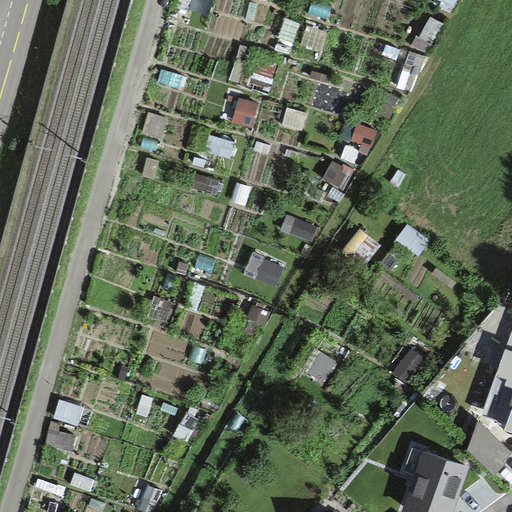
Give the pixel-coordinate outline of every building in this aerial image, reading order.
[(328,19),(332,5),(314,0),(313,0),(309,13),(328,19)] [(440,0),(442,1),(439,7),(451,14),(458,0),(440,0)] [(443,22),(430,15),(419,37),(416,35),(411,44),(427,53),(443,22)] [(277,36),(293,42),(301,23),(284,17),(277,36)] [(301,45),(322,51),(327,32),(306,26),(301,45)] [(290,52),(292,45),(279,40),(277,47),(290,52)] [(396,59),(400,49),(385,44),(382,54),(396,59)] [(267,95),(279,58),(240,45),(228,82),(267,95)] [(410,50),(398,86),(411,90),(417,73),(421,74),(427,55),(410,50)] [(185,75),(162,69),(159,81),(181,88),(185,75)] [(329,83),(331,76),(312,71),(310,78),(329,83)] [(389,120),(400,97),(386,91),(376,114),(389,120)] [(232,121),(251,127),(259,101),(239,95),(232,121)] [(303,129),(308,111),(288,106),(283,124),(303,129)] [(164,139),(170,118),(148,112),(142,133),(164,139)] [(372,146),(378,129),(358,122),(352,138),(372,146)] [(204,151),(230,158),(234,142),(209,134),(204,151)] [(267,154),(270,145),(257,141),(254,150),(267,154)] [(300,159),(301,153),(288,149),(286,156),(300,159)] [(204,166),(206,159),(195,156),(193,163),(204,166)] [(142,176),(154,179),(160,161),(148,157),(142,176)] [(324,179),(343,189),(353,168),(344,163),(342,166),(333,162),(324,179)] [(389,183),(398,188),(406,175),(397,169),(389,183)] [(217,197),(222,180),(193,172),(188,189),(217,197)] [(339,202),(344,193),(333,186),(328,194),(339,202)] [(312,242),(318,226),(287,214),(281,230),(312,242)] [(395,241),(414,255),(416,252),(420,255),(429,243),(425,240),(428,236),(409,222),(395,241)] [(362,270),(382,245),(360,229),(341,254),(362,270)] [(380,262),(391,271),(401,258),(390,249),(380,262)] [(216,260),(199,254),(195,268),(212,273),(216,260)] [(284,268),(265,259),(257,278),(276,287),(284,268)] [(185,274),(189,265),(181,262),(177,271),(185,274)] [(416,304),(421,297),(384,270),(379,277),(416,304)] [(197,309),(206,285),(195,281),(186,306),(197,309)] [(144,324),(166,332),(176,304),(154,296),(144,324)] [(266,323),(271,310),(253,303),(248,317),(251,318),(263,322),(266,323)] [(255,334),(263,322),(251,318),(244,329),(255,334)] [(207,350),(193,346),(190,359),(203,363),(207,350)] [(426,359),(412,349),(393,374),(408,384),(426,359)] [(306,372),(324,382),(336,360),(319,350),(306,372)] [(511,352),(505,350),(496,375),(507,379),(505,385),(511,387),(511,398),(508,409),(511,410),(505,425),(504,429),(511,432),(511,352)] [(117,378),(123,380),(128,367),(122,365),(117,378)] [(227,383),(230,371),(221,368),(217,381),(227,383)] [(507,379),(496,375),(481,417),(505,425),(511,410),(508,409),(511,398),(511,387),(505,385),(507,379)] [(136,414),(147,417),(153,398),(141,394),(136,414)] [(78,426),(84,407),(60,399),(54,418),(78,426)] [(175,416),(178,408),(164,402),(161,410),(175,416)] [(186,412),(173,436),(187,443),(200,419),(194,416),(198,410),(190,406),(187,413),(186,412)] [(511,451),(478,419),(467,448),(494,473),(506,462),(504,459),(511,451)] [(72,452),(76,435),(59,431),(61,424),(51,421),(45,445),(72,452)] [(164,452),(174,457),(180,445),(170,440),(164,452)] [(470,467),(424,450),(402,511),(453,511),(457,504),(470,467)] [(71,484),(92,491),(96,480),(75,472),(71,484)] [(35,487),(63,496),(66,488),(38,478),(35,487)] [(149,485),(139,509),(147,511),(152,511),(162,490),(149,485)] [(88,506),(104,511),(106,503),(91,498),(88,506)] [(46,511),(56,511),(59,504),(50,501),(46,511)]
